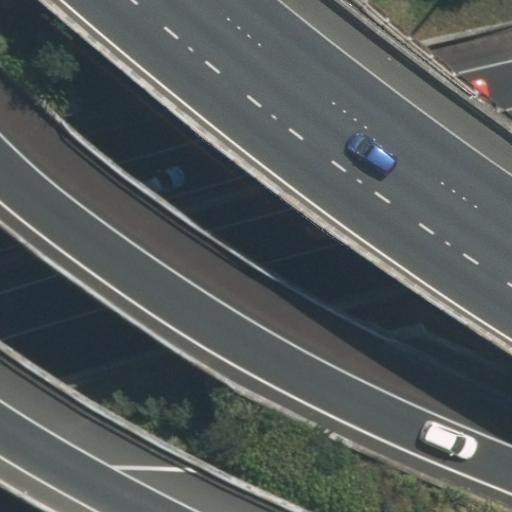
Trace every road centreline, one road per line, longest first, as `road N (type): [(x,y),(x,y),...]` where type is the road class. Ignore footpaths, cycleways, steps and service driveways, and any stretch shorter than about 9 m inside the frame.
road 1 (motorway): [(0,159),(170,282),(304,360),(511,459)]
road 2 (motorway): [(0,248),(448,97),(511,85)]
road 3 (motorway): [(0,347),(511,204)]
road 4 (motorway): [(511,214),(223,0)]
road 5 (motorway): [(183,511),(0,400)]
